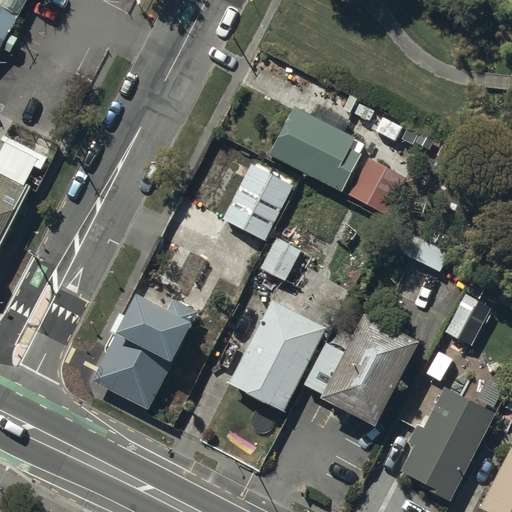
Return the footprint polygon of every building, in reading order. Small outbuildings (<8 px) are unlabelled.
[(0,53),(19,18),(0,8),(0,53)] [(357,98),(350,95),(344,108),(350,111),(357,98)] [(374,111),(360,104),(355,113),(369,120),(374,111)] [(353,139),(295,110),(272,154),(343,190),(362,153),(349,147),(353,139)] [(404,127),(383,117),(377,131),(397,141),(404,127)] [(0,252),(31,191),(23,187),(34,165),(41,168),(49,153),(8,132),(3,142),(0,140),(0,252)] [(406,178),(368,159),(351,193),(388,212),(406,178)] [(293,185),(253,164),(225,217),(265,238),(293,185)] [(448,253),(410,234),(401,252),(440,271),(448,253)] [(301,251),(279,239),(263,267),(285,279),(301,251)] [(196,313),(139,284),(91,381),(148,409),(196,313)] [(490,308),(466,296),(448,332),(472,343),(490,308)] [(327,328),(273,300),(230,383),(283,411),(327,328)] [(421,342),(366,314),(347,352),(328,342),(306,385),(324,395),(322,399),(377,427),(421,342)] [(497,414),(446,388),(426,428),(419,425),(408,445),(414,448),(401,472),(431,487),(429,490),(452,502),(497,414)] [(511,511),(511,448),(481,508),(487,511),(511,511)]
